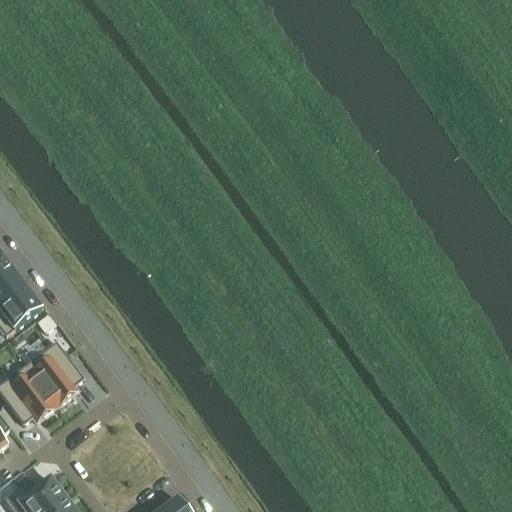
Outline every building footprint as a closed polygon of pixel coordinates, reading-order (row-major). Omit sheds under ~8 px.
[(4,261),(0,264),(0,291),(17,278),(4,261)] [(17,278),(0,291),(0,318),(30,296),(17,278)] [(30,296),(0,318),(0,331),(7,341),(15,335),(16,335),(16,334),(43,315),(44,314),(30,296)] [(49,318),(38,327),(46,338),(58,330),(49,318)] [(57,346),(27,369),(58,411),(75,399),(79,396),(76,391),(85,384),(57,346)] [(27,369),(0,389),(0,397),(24,430),(34,422),(38,427),(42,423),(58,411),(27,369)] [(0,457),(9,451),(2,441),(11,434),(0,418),(0,457)] [(21,481),(15,486),(20,493),(27,488),(21,481)] [(20,493),(5,504),(10,511),(57,511),(67,505),(52,484),(39,493),(32,484),(27,488),(20,493)] [(179,503),(167,511),(185,511),(180,504),(179,503)]
